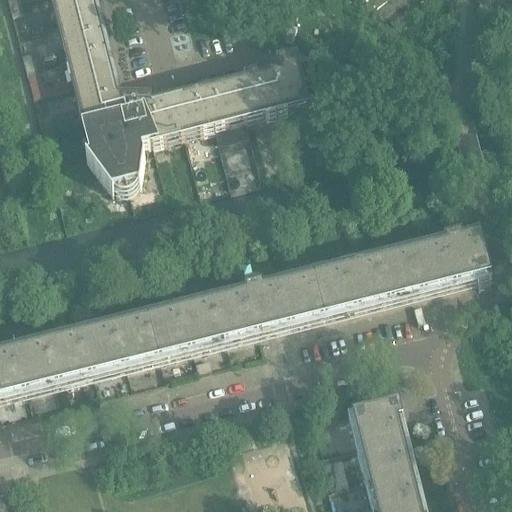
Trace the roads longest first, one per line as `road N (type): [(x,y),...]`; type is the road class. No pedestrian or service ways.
road 1 (residential): [(0,457),(440,354)]
road 2 (residential): [(275,55),(166,78),(146,0)]
road 3 (residential): [(475,511),(440,354)]
